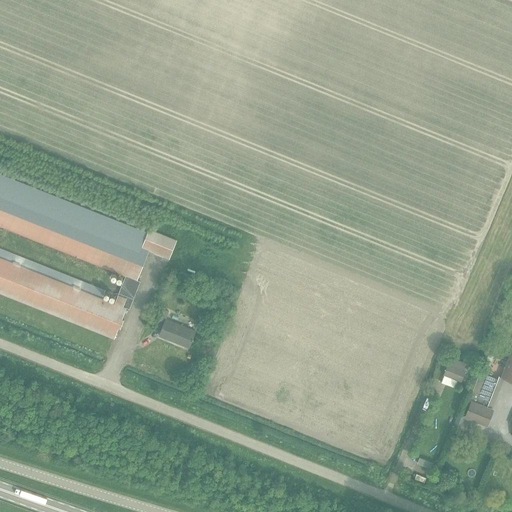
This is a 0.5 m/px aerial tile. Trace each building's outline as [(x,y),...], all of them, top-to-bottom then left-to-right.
[(0,248),(0,292),(115,338),(126,308),(129,309),(140,281),(138,280),(149,251),(169,259),(172,252),(173,250),(177,241),(149,230),(0,169),(0,225),(123,274),(126,276),(115,303),(112,302),(103,299),(106,291),(0,248)] [(189,348),(193,338),(195,332),(165,320),(168,313),(162,311),(155,326),(162,329),(159,336),(189,348)] [(511,349),(501,377),(511,381),(511,349)] [(466,364),(451,358),(449,364),(448,364),(444,375),(461,381),(465,370),(464,370),(466,364)] [(487,407),(492,395),(497,380),(487,375),(481,390),(483,391),(481,395),(473,391),(469,400),(471,401),(466,416),(486,424),(492,409),(487,407)] [(427,455),(425,462),(436,465),(437,457),(427,455)] [(416,474),(414,478),(424,482),(426,478),(416,474)]
